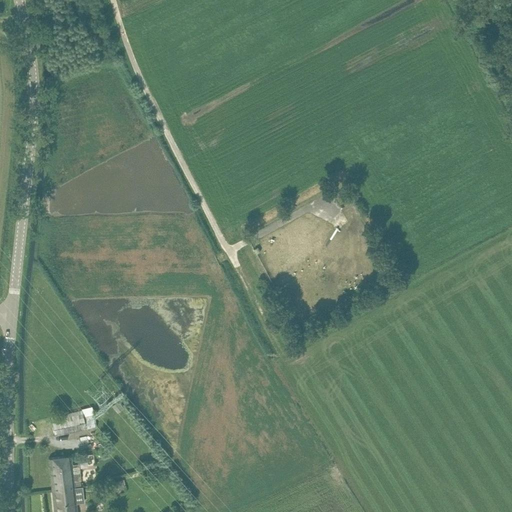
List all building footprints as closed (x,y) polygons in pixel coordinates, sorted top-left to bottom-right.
[(118,402),(113,405),(116,410),(121,406),(118,402)] [(82,410),(51,417),(55,435),(86,428),(82,410)] [(52,488),(74,485),(71,455),(49,458),(52,488)] [(122,479),(113,481),(114,488),(123,486),(122,479)] [(76,511),(74,485),(52,488),(54,511),(76,511)]
